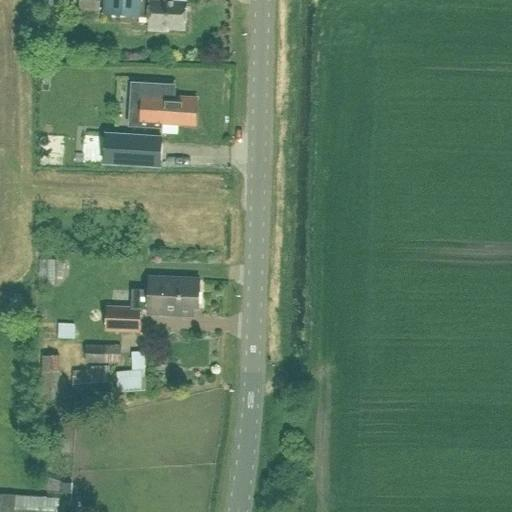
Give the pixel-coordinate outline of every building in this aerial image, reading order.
[(149,18),(148,30),(167,31),(167,29),(184,30),(186,3),(169,2),(168,0),(149,0),(150,0),(145,0),(105,0),(104,14),(149,18)] [(195,126),(196,99),(142,96),(141,122),(195,126)] [(161,138),(105,135),(104,164),(160,168),(161,138)] [(141,308),(148,309),(147,315),(193,317),(193,309),(198,309),(199,280),(149,278),(148,291),(132,291),(132,308),(106,307),(105,331),(140,332),(141,308)] [(62,325),(62,337),(77,338),(78,326),(62,325)] [(86,346),(86,363),(120,364),(120,347),(86,346)] [(117,393),(145,391),(143,352),(131,353),(132,371),(116,372),(117,393)] [(59,356),(41,357),(43,400),(72,399),(71,390),(69,390),(68,384),(65,384),(65,381),(62,381),(61,374),(60,374),(59,356)] [(71,371),(72,385),(109,382),(108,366),(90,367),(90,369),(71,371)] [(73,502),(73,484),(63,484),(63,501),(73,502)] [(20,511),(13,511),(14,497),(0,496),(0,511),(20,511)]
